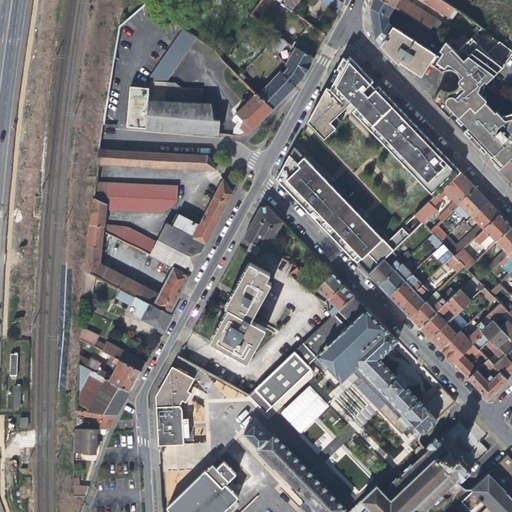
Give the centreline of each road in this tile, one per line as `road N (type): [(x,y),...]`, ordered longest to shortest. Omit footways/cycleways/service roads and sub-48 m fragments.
road 1 (residential): [(257,183),(142,386),(147,511)]
road 2 (residential): [(488,421),(257,183)]
road 3 (residential): [(511,205),(342,25)]
road 4 (residential): [(104,135),(223,142),(264,169)]
road 5 (residential): [(264,169),(342,25)]
